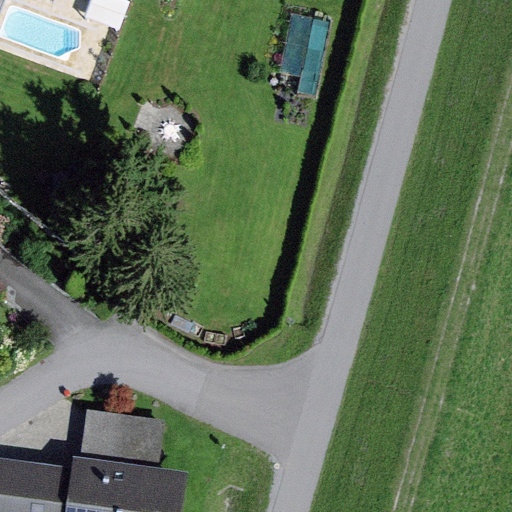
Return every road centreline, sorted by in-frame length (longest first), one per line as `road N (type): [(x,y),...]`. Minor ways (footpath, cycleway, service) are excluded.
road 1 (track): [(293,511),(438,0)]
road 2 (track): [(414,511),(511,172)]
road 3 (residential): [(0,411),(77,367),(145,361),(320,421)]
